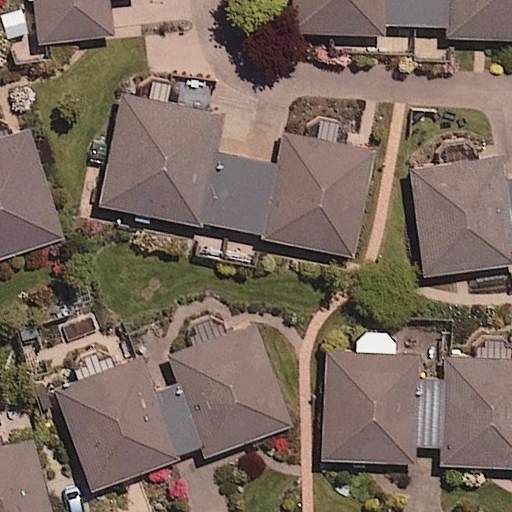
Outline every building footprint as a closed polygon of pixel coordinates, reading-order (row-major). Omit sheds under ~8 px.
[(34,0),(39,40),(112,32),(108,0),(34,0)] [(445,24),(445,35),(511,37),(511,0),(295,0),(295,29),(385,32),(385,22),(445,24)] [(215,150),(224,113),(126,90),(101,201),(198,224),(199,219),(352,254),(376,148),(286,127),(277,165),(215,150)] [(0,255),(71,233),(27,124),(0,132),(0,255)] [(511,176),(503,178),(500,154),(411,165),(425,273),(511,261),(511,176)] [(205,447),(207,453),(292,423),(253,315),(168,346),(183,387),(152,398),(138,359),(54,389),(90,488),(205,447)] [(442,463),(511,465),(511,357),(449,355),(448,375),(415,374),(416,354),(388,353),(389,331),(364,330),(363,353),(327,351),(323,457),(414,461),(414,442),(442,443),(442,463)] [(0,511),(48,511),(31,438),(0,445),(0,511)]
